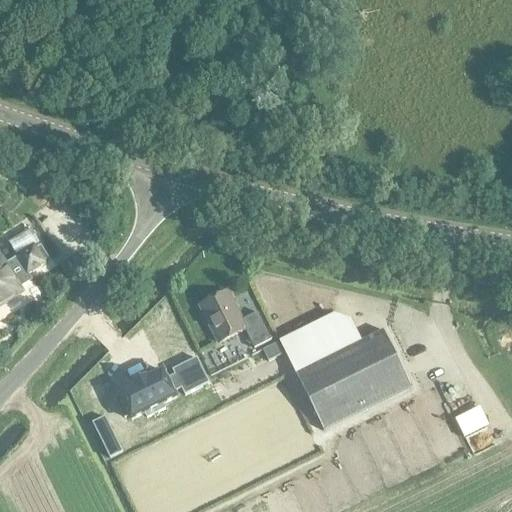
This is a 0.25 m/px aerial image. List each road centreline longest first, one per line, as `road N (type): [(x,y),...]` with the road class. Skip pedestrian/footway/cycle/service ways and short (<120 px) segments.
road 1 (secondary): [(511,241),(322,208),(173,170)]
road 2 (unclassified): [(0,396),(104,279),(173,170)]
road 3 (secondary): [(173,170),(0,111)]
